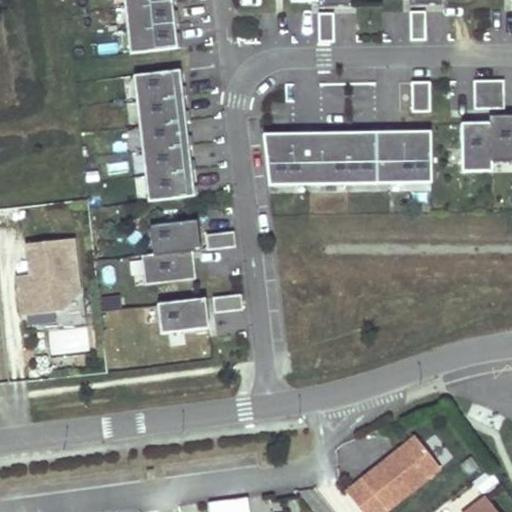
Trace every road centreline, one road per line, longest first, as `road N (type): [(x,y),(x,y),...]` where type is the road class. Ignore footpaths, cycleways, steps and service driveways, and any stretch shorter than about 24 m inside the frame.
road 1 (residential): [(271,406),(236,113),(244,80),(281,58),(511,55)]
road 2 (residential): [(27,511),(300,474),(324,451)]
road 3 (residential): [(0,441),(271,406)]
road 4 (unknown): [(511,237),(310,245)]
road 5 (residential): [(388,380),(511,345)]
